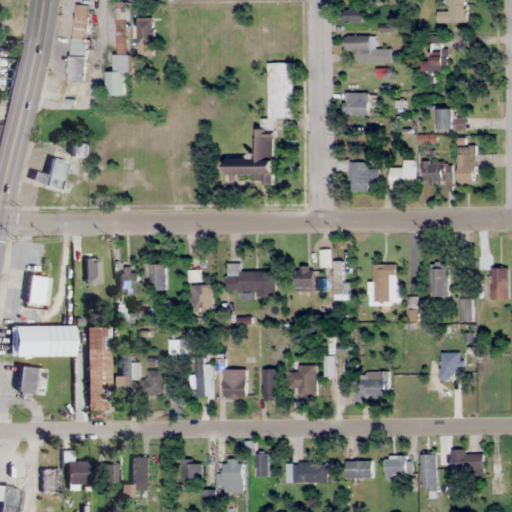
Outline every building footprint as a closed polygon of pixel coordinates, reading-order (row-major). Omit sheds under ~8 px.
[(467,23),(467,0),(446,0),(447,11),(437,11),(437,23),(467,23)] [(90,5),(75,4),(70,81),(85,82),(90,5)] [(344,21),(369,21),(369,9),(344,9),(344,21)] [(153,19),(132,19),(132,49),(153,49),(153,19)] [(348,51),(354,51),(354,63),(392,63),(392,50),(376,50),(376,35),(348,35),(348,51)] [(436,83),(436,75),(444,75),(444,36),(431,36),(431,59),(422,59),(422,83),(436,83)] [(0,127),(13,41),(0,38),(0,127)] [(107,72),(107,98),(126,98),(126,70),(131,70),(131,55),(115,55),(115,72),(107,72)] [(294,63),(269,63),(269,117),(294,117),(294,63)] [(344,115),(369,115),(369,93),(344,93),(344,115)] [(438,130),(453,130),(453,109),(438,109),(438,130)] [(274,129),(253,129),(253,156),(226,156),(226,176),(257,176),(257,184),(274,184),(274,129)] [(458,185),(475,185),(475,145),(458,145),(458,185)] [(46,175),(33,171),(30,182),(57,190),(66,163),(51,158),(46,175)] [(422,161),(422,184),(453,184),(453,161),(422,161)] [(368,192),(368,183),(379,183),(379,169),(368,169),(368,162),(351,162),(351,192),(368,192)] [(406,167),(390,167),(390,190),(406,190),(406,167)] [(352,261),(335,261),(335,300),(352,300),(352,261)] [(241,271),(241,263),(228,263),(228,292),(277,292),(277,271),(241,271)] [(398,264),(372,264),(373,304),(399,304),(398,264)] [(166,265),(151,265),(151,292),(166,292),(166,265)] [(313,288),(313,266),(296,266),(296,288),(313,288)] [(448,297),(448,267),(430,267),(430,297),(448,297)] [(491,288),(509,288),(509,267),(491,267),(491,288)] [(140,272),(132,272),(132,269),(118,269),(118,294),(140,294),(140,272)] [(48,276),(26,275),(25,304),(47,305),(48,276)] [(192,308),(212,308),(212,285),(192,285),(192,308)] [(461,321),(472,321),(472,299),(461,299),(461,321)] [(138,323),(138,309),(115,309),(115,323),(138,323)] [(10,326),(10,355),(72,355),(72,326),(10,326)] [(86,327),(87,411),(108,411),(107,327),(86,327)] [(187,339),(170,339),(170,369),(187,369),(187,339)] [(139,362),(129,362),(129,354),(119,354),(118,394),(129,395),(129,378),(138,378),(139,362)] [(195,362),(196,397),(212,396),(211,361),(195,362)] [(32,394),(34,367),(17,366),(15,392),(32,394)] [(299,366),(299,372),(291,372),(291,392),(317,392),(317,366),(299,366)] [(264,401),(280,401),(280,369),(264,369),(264,401)] [(145,371),(145,396),(165,396),(165,371),(145,371)] [(370,396),(385,396),(385,380),(369,380),(369,376),(356,375),(354,404),(369,405),(370,396)] [(223,397),(247,397),(247,379),(223,379),(223,397)] [(269,477),(269,454),(255,454),(255,442),(248,442),(248,477),(269,477)] [(457,474),(484,474),(484,453),(457,453),(457,474)] [(437,492),(437,454),(422,454),(422,492),(437,492)] [(499,460),(491,460),(491,494),(508,494),(508,454),(499,454),(499,460)] [(411,456),(386,456),(386,475),(411,475),(411,456)] [(148,457),(132,457),(132,490),(148,490),(148,457)] [(225,492),(243,492),(243,459),(225,459),(225,473),(218,473),(218,484),(225,484),(225,492)] [(66,460),(66,484),(88,484),(88,460),(66,460)] [(373,478),(373,461),(346,461),(346,478),(373,478)] [(203,486),(203,462),(181,462),(181,486),(203,486)] [(327,463),(294,463),(294,482),(327,482),(327,463)] [(97,482),(116,482),(116,464),(97,464),(97,482)] [(58,468),(40,468),(40,494),(58,494),(58,468)] [(0,511),(14,511),(17,488),(0,486),(0,511)]
